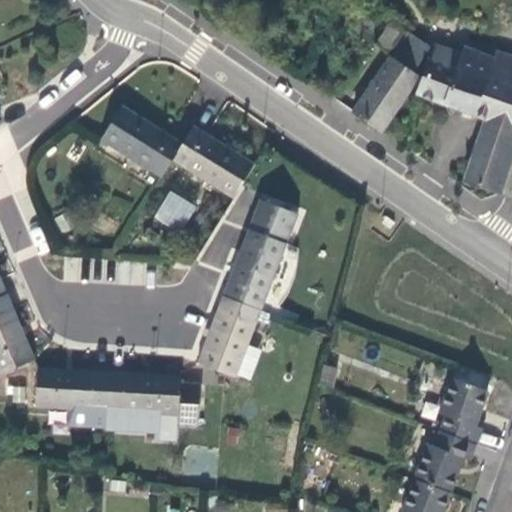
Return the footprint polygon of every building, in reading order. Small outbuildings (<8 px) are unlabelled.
[(390,57),(412,72),(429,47),(407,33),(390,57)] [(511,58),(494,52),(492,58),(463,49),(462,55),(435,46),(431,59),(428,58),(416,94),(485,120),(511,128),(511,58)] [(390,57),(353,114),(380,133),(408,92),(416,75),(412,72),(390,57)] [(181,144),(121,106),(100,141),(160,178),(171,162),(181,144)] [(511,156),(511,128),(485,120),(471,159),(507,171),(511,156)] [(253,165),(193,127),(181,144),(171,162),(232,199),(253,165)] [(507,171),(471,159),(463,182),(499,195),(507,171)] [(181,233),(196,205),(169,190),(153,218),(181,233)] [(297,215),(259,200),(234,265),(222,297),(260,311),(297,215)] [(49,250),(39,226),(30,230),(39,253),(49,250)] [(80,279),(80,257),(64,257),(64,279),(80,279)] [(114,284),(148,285),(148,262),(115,261),(114,284)] [(0,375),(34,361),(6,294),(0,296),(0,375)] [(260,311),(222,297),(196,363),(225,374),(234,378),(260,311)] [(323,365),(319,385),(331,388),(336,367),(323,365)] [(108,372),(37,369),(35,409),(107,412),(108,372)] [(180,375),(108,372),(107,412),(178,416),(178,424),(197,425),(199,384),(180,382),(180,375)] [(439,431),(475,445),(481,429),(474,426),(487,391),(451,378),(438,413),(445,416),(439,431)] [(426,445),(413,479),(449,493),(462,458),(469,460),(475,445),(439,431),(433,447),(426,445)] [(442,511),(449,493),(413,479),(401,511),(442,511)]
